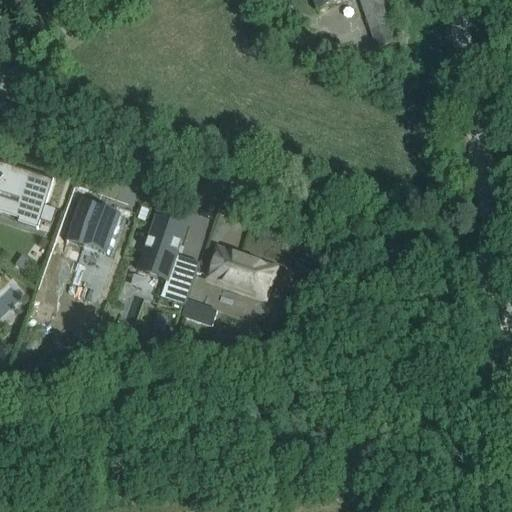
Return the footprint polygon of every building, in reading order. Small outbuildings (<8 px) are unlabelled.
[(314,0),(319,11),(345,2),(344,0),(314,0)] [(382,0),(358,0),(371,38),(375,51),(397,44),(382,0)] [(312,43),(307,31),(294,37),(299,48),(312,43)] [(0,194),(25,203),(21,213),(39,219),(36,229),(38,229),(53,184),(52,184),(51,185),(0,166),(0,194)] [(82,200),(68,241),(107,255),(121,214),(82,200)] [(167,281),(161,299),(185,308),(199,266),(177,258),(186,232),(156,220),(138,272),(139,273),(140,272),(150,276),(156,279),(157,278),(167,281)] [(218,251),(207,282),(265,302),(276,271),(254,264),(255,262),(254,262),(253,264),(240,259),(241,258),(239,257),(239,258),(218,251)] [(102,301),(105,286),(73,278),(69,294),(102,301)] [(14,285),(0,295),(0,316),(24,298),(14,285)] [(195,323),(200,307),(189,303),(184,319),(195,323)]
